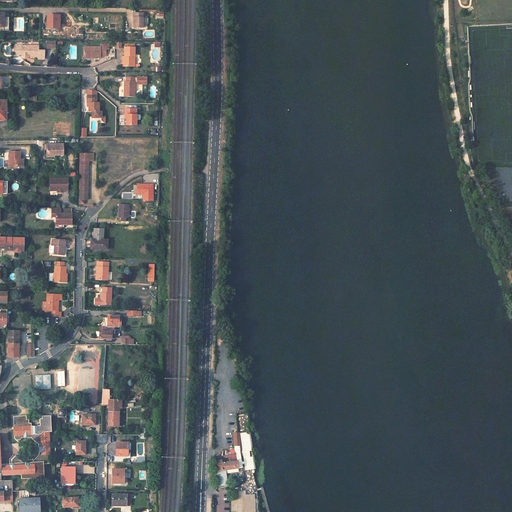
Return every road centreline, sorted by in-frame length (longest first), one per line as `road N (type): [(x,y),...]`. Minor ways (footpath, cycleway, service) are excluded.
road 1 (primary): [(200,511),(216,0)]
road 2 (residential): [(0,385),(72,331),(80,232),(89,215),(125,179),(160,170)]
